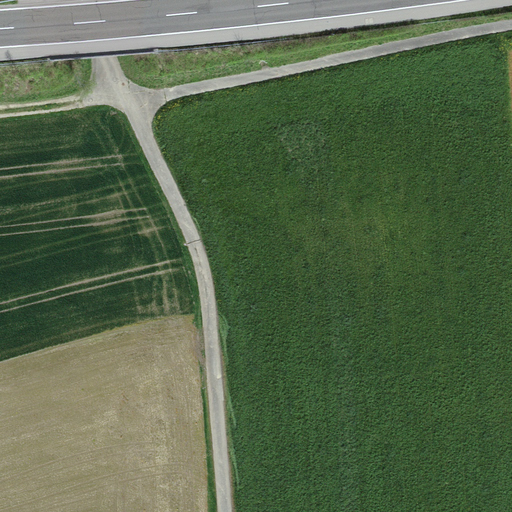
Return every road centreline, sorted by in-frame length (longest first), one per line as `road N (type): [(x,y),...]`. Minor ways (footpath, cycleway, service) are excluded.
road 1 (track): [(224,511),(204,273),(125,96)]
road 2 (track): [(125,96),(511,24)]
road 3 (motorway): [(0,28),(312,0)]
road 4 (track): [(0,110),(125,96)]
